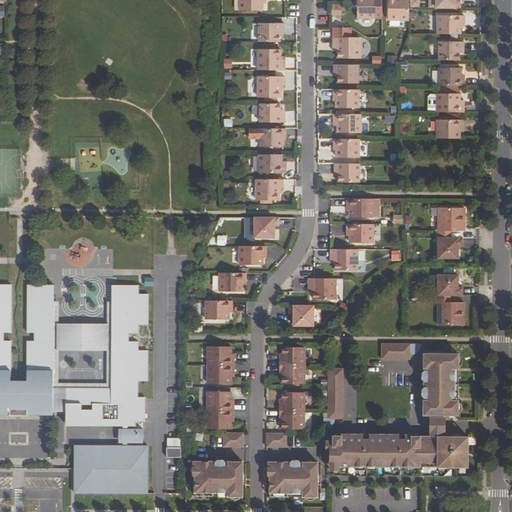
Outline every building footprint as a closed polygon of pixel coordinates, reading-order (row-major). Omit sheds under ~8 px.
[(262,11),(262,4),(262,0),(265,0),(264,0),(239,0),(240,11),(262,11)] [(382,18),(381,0),(356,0),(357,18),(382,18)] [(388,0),(388,20),(409,20),(409,8),(408,0),(388,0)] [(455,0),(435,0),(436,8),(460,8),(461,0),(460,0),(456,0),(455,0)] [(331,4),(331,15),(342,15),(342,4),(331,4)] [(438,34),(460,34),(460,27),(460,24),(464,24),(464,16),(438,15),(438,34)] [(259,42),(281,42),(281,35),(281,31),(284,31),(284,23),(259,23),(259,42)] [(338,45),(338,51),(338,58),(360,58),(360,37),(333,38),(334,45),(338,45)] [(439,60),(459,61),(459,53),(459,50),(464,50),(464,42),(439,42),(439,60)] [(258,70),(284,70),(284,63),(280,63),(280,58),(280,50),(258,50),(258,70)] [(358,65),(333,65),(333,73),(337,73),(337,76),(337,84),(358,84),(358,65)] [(439,86),(464,86),(464,78),(461,78),(461,75),(461,67),(439,67),(439,86)] [(280,97),(280,90),(280,85),(284,85),(284,77),(258,77),(258,97),(280,97)] [(358,90),(333,90),(333,97),(336,98),(336,101),(336,108),(358,108),(358,90)] [(437,112),(463,113),(464,104),(460,104),(460,101),(460,94),(437,93),(437,112)] [(280,104),(260,104),(260,122),(285,122),(285,114),(280,114),(280,111),(280,104)] [(360,114),(334,114),(334,122),(337,122),(337,126),(337,133),(360,133),(360,114)] [(437,138),(460,139),(460,131),(460,128),(463,128),(463,120),(437,120),(437,138)] [(282,140),(282,137),(285,137),(285,129),(249,129),(249,138),(260,138),(260,147),(282,147),(282,140)] [(359,139),(334,139),(334,147),(336,147),(336,150),(336,158),(359,158),(359,139)] [(281,155),(259,155),(259,173),(285,174),(285,165),(281,165),(281,162),(281,155)] [(359,164),(334,164),(334,172),(338,172),(338,175),(338,183),(359,183),(359,164)] [(283,180),(256,179),(256,198),(279,198),(279,191),(279,187),(283,187),(283,180)] [(373,217),(373,199),(346,199),(346,207),(350,207),(350,210),(350,217),(373,217)] [(438,238),(451,238),(450,232),(464,232),(464,208),(438,208),(438,231),(436,231),(436,238),(438,238)] [(254,238),(275,238),(275,226),(279,226),(279,218),(254,218),(254,238)] [(373,243),(373,224),(346,224),(346,232),(350,232),(350,236),(349,243),(373,243)] [(451,238),(438,238),(438,258),(459,258),(459,246),(463,246),(463,238),(451,238)] [(262,254),(266,254),(266,246),(240,246),(240,265),(262,265),(263,258),(262,254)] [(335,271),(358,271),(358,250),(331,249),(331,257),(335,257),(335,261),(335,271)] [(243,284),(243,281),(246,281),(246,273),(220,273),(220,291),(243,292),(243,284)] [(450,295),(463,295),(463,287),(458,287),(458,275),(438,275),(438,295),(450,295)] [(334,300),(335,279),(309,278),(309,287),(312,287),(312,290),(312,292),(312,300),(334,300)] [(11,332),(11,285),(0,284),(0,401),(10,402),(10,381),(11,342),(3,342),(3,332),(11,332)] [(53,302),(53,285),(28,285),(27,332),(35,333),(35,342),(27,342),(27,381),(27,401),(53,402),(53,389),(53,370),(49,370),(49,360),(53,360),(53,331),(48,330),(48,324),(53,324),(53,302)] [(109,426),(135,426),(135,421),(145,421),(145,412),(140,412),(140,405),(145,405),(145,398),(138,398),(138,381),(147,381),(148,351),(138,351),(138,342),(128,342),(128,333),(138,333),(138,324),(148,324),(148,295),(138,294),(138,286),(112,285),(112,302),(112,304),(116,304),(116,314),(112,314),(112,332),(111,332),(111,333),(110,333),(110,334),(109,334),(109,335),(109,336),(109,337),(109,338),(109,339),(109,340),(109,341),(110,341),(110,342),(111,342),(112,342),(112,361),(116,361),(115,371),(112,371),(111,389),(66,389),(66,402),(66,412),(66,415),(68,415),(68,424),(102,424),(102,420),(106,420),(106,421),(109,426)] [(438,325),(464,325),(464,302),(450,302),(450,295),(438,295),(435,295),(435,302),(438,302),(438,325)] [(205,319),(229,319),(229,312),(228,309),(232,309),(232,301),(205,301),(205,319)] [(107,324),(107,351),(106,384),(58,383),(58,350),(58,324),(58,302),(53,302),(53,324),(48,324),(48,330),(53,331),(53,360),(49,360),(49,370),(53,370),(53,389),(66,389),(111,389),(111,384),(112,371),(115,371),(116,361),(112,361),(112,342),(111,342),(110,342),(110,341),(109,341),(109,340),(109,339),(109,338),(109,337),(109,336),(109,335),(109,334),(110,334),(110,333),(111,333),(111,332),(112,332),(112,314),(116,314),(116,304),(112,304),(112,302),(107,302),(107,324)] [(292,326),(312,326),(312,306),(289,306),(289,314),(292,314),(292,326)] [(58,350),(107,351),(107,324),(58,324),(58,350)] [(420,345),(420,344),(409,344),(381,344),(381,359),(409,359),(409,355),(410,355),(411,355),(412,355),(413,355),(413,354),(414,354),(415,354),(415,353),(416,353),(417,352),(418,351),(418,350),(419,350),(419,349),(420,348),(420,347),(420,346),(420,345)] [(234,365),(234,358),(231,358),(231,354),(231,347),(208,347),(208,365),(234,365)] [(279,366),(304,366),(304,348),(283,348),(283,354),(283,358),(279,358),(279,366)] [(444,415),(457,415),(458,353),(423,352),(423,415),(430,415),(444,415)] [(207,384),(231,384),(231,377),(231,373),(234,373),(234,365),(208,365),(207,384)] [(283,384),(304,384),(304,366),(279,366),(279,374),(283,374),(283,377),(283,384)] [(334,421),(334,420),(334,419),(344,419),(344,369),(328,369),(328,389),(328,411),(328,419),(323,419),(323,430),(324,430),(325,430),(326,430),(327,429),(328,429),(329,429),(330,428),(331,427),(332,426),(333,425),(333,424),(334,423),(334,422),(334,421)] [(27,381),(10,381),(10,402),(0,401),(0,414),(52,415),(53,412),(66,412),(66,402),(66,389),(53,389),(53,402),(27,401),(27,381)] [(207,410),(234,411),(234,403),(231,403),(231,399),(231,392),(207,392),(207,410)] [(304,393),(283,393),(283,399),(283,403),(279,403),(279,411),(283,411),(304,411),(304,393)] [(207,410),(207,429),(230,429),(230,422),(230,418),(234,418),(234,411),(207,410)] [(303,429),(304,411),(283,411),(279,411),(279,419),(283,419),(283,422),(283,429),(303,429)] [(68,415),(66,415),(66,426),(109,426),(106,421),(106,420),(102,420),(102,424),(68,424),(68,415)] [(430,437),(444,437),(444,415),(430,415),(430,437)] [(122,443),(143,443),(143,429),(122,429),(122,443)] [(224,433),(223,447),(243,447),(243,433),(224,433)] [(266,447),(286,447),(286,433),(266,433),(266,447)] [(331,466),(468,467),(468,437),(444,437),(430,437),(335,436),(335,441),(335,452),(331,452),(331,466)] [(124,454),(122,457),(121,457),(120,456),(118,455),(117,455),(116,454),(114,454),(113,454),(112,454),(110,454),(109,454),(107,454),(106,454),(105,455),(103,455),(102,456),(101,456),(100,457),(99,457),(97,454),(99,452),(99,446),(74,446),(74,464),(76,464),(75,468),(74,468),(74,476),(74,493),(98,493),(98,491),(103,491),(103,493),(120,494),(120,491),(125,491),(125,493),(148,494),(148,467),(146,467),(146,457),(148,458),(148,456),(148,446),(122,446),(122,452),(124,454)] [(122,457),(124,454),(122,452),(122,446),(99,446),(99,452),(97,454),(99,457),(100,457),(101,456),(102,456),(103,455),(105,455),(106,454),(107,454),(109,454),(110,454),(112,454),(113,454),(114,454),(116,454),(117,455),(118,455),(120,456),(121,457),(122,457)] [(166,458),(181,458),(181,447),(166,447),(166,458)] [(195,462),(195,496),(212,496),(212,493),(228,493),(228,496),(242,496),(242,462),(195,462)] [(317,462),(270,463),(270,497),(288,497),(288,493),(303,493),(303,497),(317,497),(317,462)]
